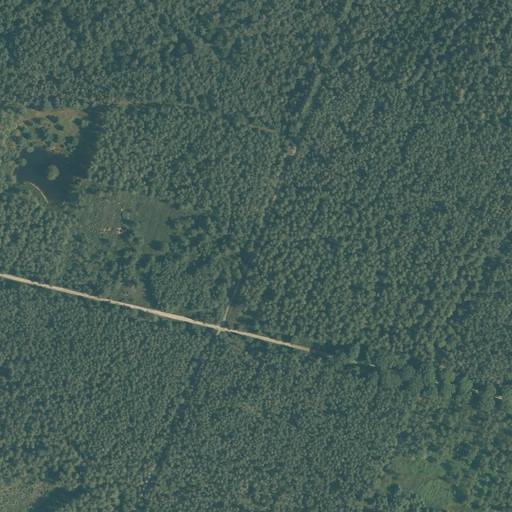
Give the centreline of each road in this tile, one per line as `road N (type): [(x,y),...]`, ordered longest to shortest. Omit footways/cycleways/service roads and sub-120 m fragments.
road 1 (track): [(133,511),(224,331),(357,0)]
road 2 (track): [(0,275),(511,401)]
road 3 (track): [(363,511),(425,380),(500,254)]
